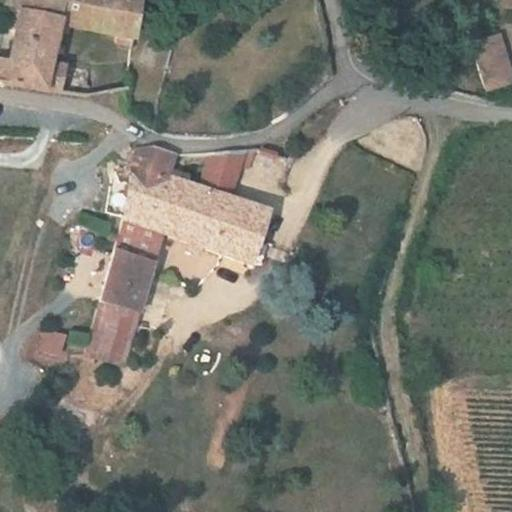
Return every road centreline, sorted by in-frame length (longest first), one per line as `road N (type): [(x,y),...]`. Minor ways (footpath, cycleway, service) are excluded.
road 1 (track): [(400,86),(365,108),(317,163),(259,288),(189,322),(52,506),(0,482)]
road 2 (track): [(422,511),(395,389),(388,293),(455,107)]
road 3 (residential): [(0,110),(121,125),(170,145),(240,144),(285,129),(358,70)]
road 4 (residential): [(358,70),(455,107),(511,112)]
